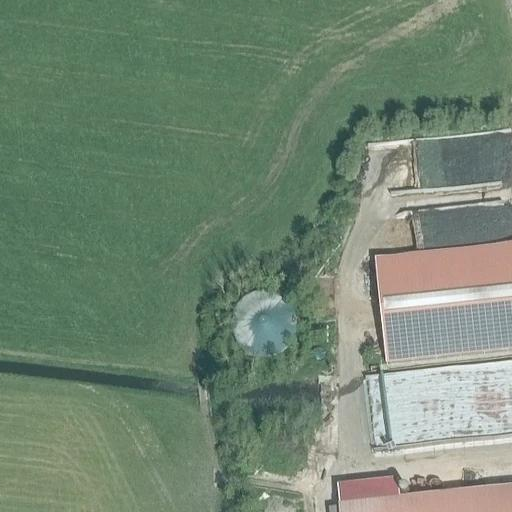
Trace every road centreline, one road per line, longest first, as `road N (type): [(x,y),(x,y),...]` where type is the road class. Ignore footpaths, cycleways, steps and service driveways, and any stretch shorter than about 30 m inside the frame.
road 1 (track): [(380,167),(348,289),(355,471)]
road 2 (track): [(511,454),(336,473),(312,511)]
